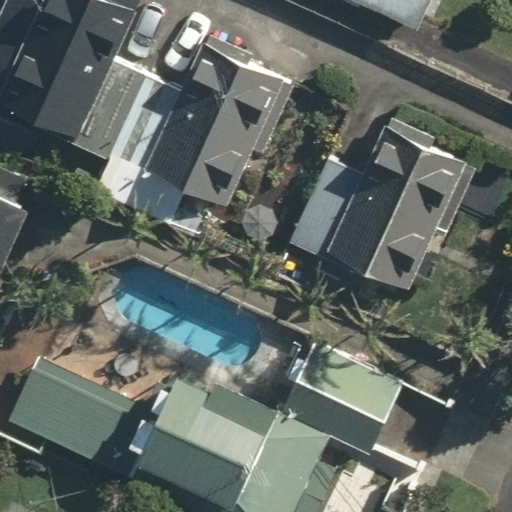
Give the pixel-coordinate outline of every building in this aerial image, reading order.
[(0,0),(0,146),(49,170),(67,133),(223,208),(254,144),(268,151),(298,89),(208,45),(185,91),(114,56),(140,3),(133,0),(0,0)] [(365,0),(421,25),(432,0),(365,0)] [(330,153),(292,235),(409,292),(436,232),(448,238),(484,162),(387,117),(363,169),(330,153)] [(0,271),(49,170),(0,146),(0,271)] [(314,348),(284,414),(181,367),(163,408),(43,354),(12,423),(209,511),(317,511),(339,465),(318,455),(328,433),(379,456),(409,391),(314,348)]
